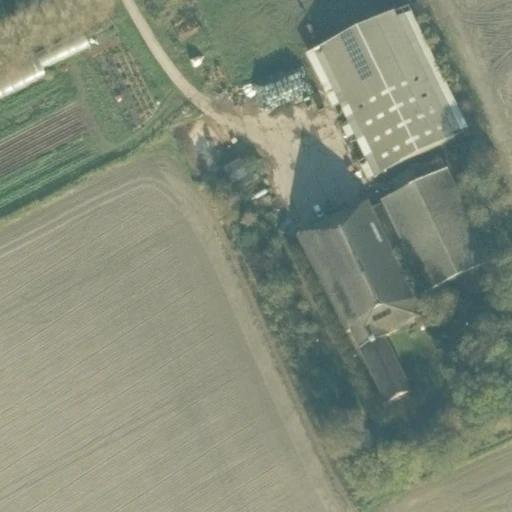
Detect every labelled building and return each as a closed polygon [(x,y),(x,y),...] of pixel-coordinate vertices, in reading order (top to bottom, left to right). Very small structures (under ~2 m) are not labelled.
[(321,51),(382,177),(456,141),(395,15),(321,51)] [(38,60),(0,72),(0,96),(45,82),(38,60)] [(256,183),(242,160),(222,172),(236,195),(256,183)] [(461,169),(465,179),(477,173),(473,164),(461,169)] [(426,296),(492,264),(448,173),(383,205),(383,206),(373,211),(369,203),(297,237),(345,336),(350,333),(387,408),(413,396),(386,341),(391,338),(390,336),(425,319),(393,253),(403,248),(426,296)]
